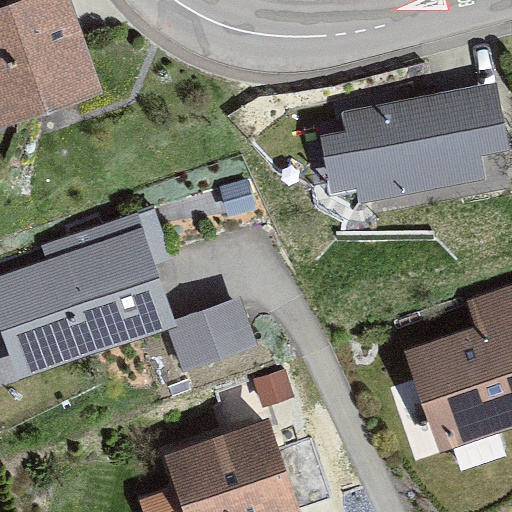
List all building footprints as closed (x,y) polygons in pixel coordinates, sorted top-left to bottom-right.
[(58,0),(42,0),(0,15),(0,112),(87,82),(58,0)] [(476,169),(462,96),(350,118),(364,191),(476,169)] [(85,348),(169,317),(139,230),(0,278),(0,313),(17,362),(82,339),(85,348)] [(237,304),(173,327),(186,366),(251,342),(237,304)] [(511,322),(418,354),(446,435),(449,434),(458,461),(467,465),(498,455),(502,446),(493,419),(511,412),(511,322)] [(171,456),(190,511),(283,511),(295,508),(266,423),(171,456)]
